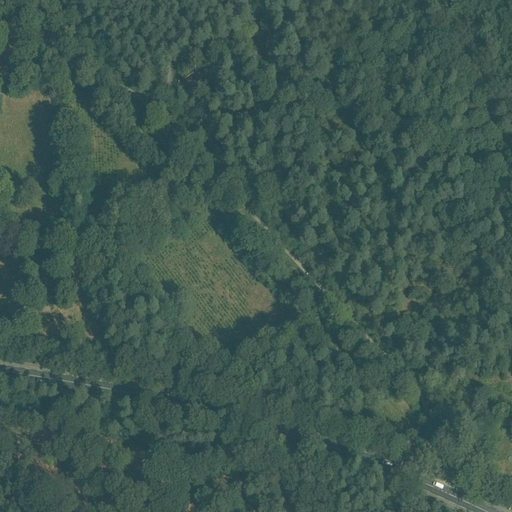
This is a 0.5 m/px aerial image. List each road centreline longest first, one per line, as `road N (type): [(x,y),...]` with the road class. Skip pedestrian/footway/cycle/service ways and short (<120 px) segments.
road 1 (track): [(436,457),(26,6)]
road 2 (primary): [(485,511),(304,436),(0,371)]
road 3 (track): [(315,511),(235,467),(199,457),(0,429)]
road 4 (track): [(166,79),(285,0)]
